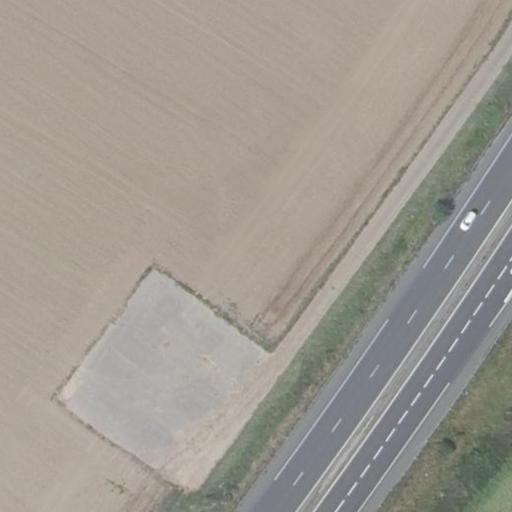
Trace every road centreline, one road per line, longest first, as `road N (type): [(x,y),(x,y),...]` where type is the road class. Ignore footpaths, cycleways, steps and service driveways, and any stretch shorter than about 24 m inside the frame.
road 1 (unclassified): [(511,54),(172,501)]
road 2 (trunk): [(511,178),(276,511)]
road 3 (trunk): [(336,511),(511,258)]
